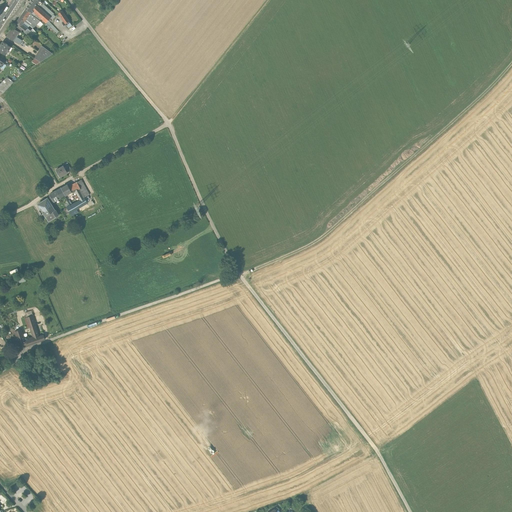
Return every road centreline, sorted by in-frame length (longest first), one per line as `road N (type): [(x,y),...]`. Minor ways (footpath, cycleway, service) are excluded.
road 1 (track): [(239,274),(316,241),(511,60)]
road 2 (track): [(68,0),(167,121),(239,274)]
road 3 (track): [(239,274),(371,444),(410,511)]
road 4 (track): [(80,173),(172,117),(268,0)]
road 5 (track): [(47,341),(239,274)]
